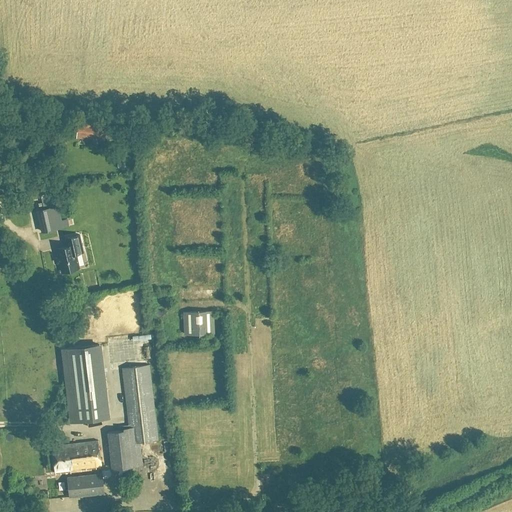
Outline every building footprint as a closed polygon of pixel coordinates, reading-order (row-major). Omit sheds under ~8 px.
[(100,140),(100,137),(104,137),(105,128),(101,127),(101,123),(89,122),(88,123),(79,122),(78,138),(100,140)] [(59,203),(44,206),(48,231),(64,228),(59,203)] [(38,235),(44,233),(39,214),(33,215),(38,235)] [(75,249),(82,247),(79,234),(65,238),(67,246),(57,248),(62,271),(80,267),(75,249)] [(213,311),(185,312),(186,334),(214,333),(213,311)] [(124,430),(108,432),(112,469),(143,465),(140,442),(159,440),(150,365),(122,368),(129,427),(124,428),(124,430)] [(93,404),(95,419),(110,418),(109,402),(93,404)] [(98,441),(52,446),(55,473),(71,471),(71,469),(101,466),(98,441)] [(67,477),(70,497),(105,493),(103,473),(67,477)]
